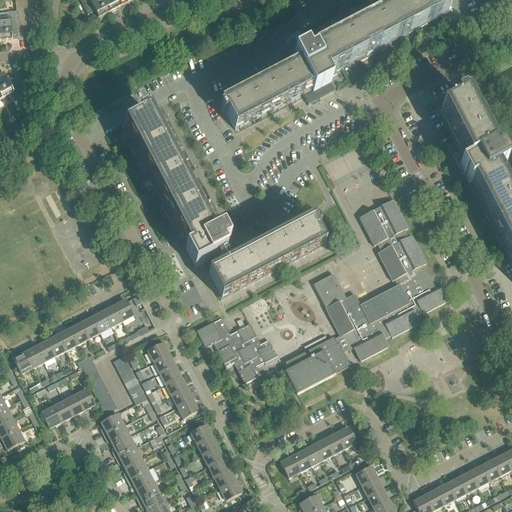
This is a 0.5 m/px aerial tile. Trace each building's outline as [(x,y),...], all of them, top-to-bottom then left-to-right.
[(110,14),(102,0),(89,0),(88,0),(79,0),(87,16),(94,13),(98,20),(99,19),(100,20),(105,17),(104,16),(110,14)] [(117,0),(102,0),(110,14),(111,13),(111,14),(116,11),(116,10),(121,8),(117,0)] [(223,117),(226,115),(235,131),(239,129),(248,125),(248,124),(256,120),(256,121),(265,116),(273,111),(273,112),(282,107),(290,102),(290,103),(299,98),(302,96),(308,106),(335,92),(330,85),(331,85),(329,82),(328,80),(337,75),(335,73),(348,66),(349,68),(367,59),(366,57),(378,50),(380,53),(389,48),(388,45),(427,25),(449,13),(441,0),(404,0),(373,17),(372,14),(362,19),(364,21),(351,28),(349,26),(332,35),(333,37),(320,44),(319,41),(310,46),(308,41),(281,55),(287,68),(269,77),(220,103),(221,106),(220,107),(221,109),(219,110),(223,117)] [(0,42),(12,42),(12,37),(18,36),(18,34),(18,29),(17,23),(16,17),(16,14),(0,15),(0,42)] [(0,76),(0,96),(2,101),(13,95),(18,104),(26,100),(14,78),(7,82),(4,75),(0,76)] [(440,112),(462,154),(455,158),(456,162),(458,161),(461,166),(459,167),(464,177),(466,176),(468,181),(467,182),(468,184),(473,194),(476,192),(482,205),(480,206),(489,224),(492,223),(498,236),(496,237),(501,246),(504,245),(506,244),(510,251),(507,252),(510,257),(511,261),(511,189),(511,190),(505,177),(507,176),(503,167),(506,165),(499,152),(497,154),(494,149),(496,148),(469,97),(440,112)] [(138,116),(139,119),(121,129),(126,138),(128,137),(130,144),(135,150),(132,151),(137,159),(142,169),(144,167),(146,175),(151,180),(148,181),(153,191),(156,189),(161,199),(160,199),(162,206),(167,211),(165,212),(174,230),(176,229),(178,236),(183,242),(179,243),(181,247),(181,246),(183,249),(182,250),(193,270),(193,269),(194,269),(203,264),(209,275),(207,276),(220,302),(324,248),(325,247),(311,222),(309,219),(258,245),(254,248),(239,255),(235,248),(237,247),(227,227),(226,227),(225,224),(225,223),(223,220),(212,227),(205,214),(207,212),(198,195),(197,195),(196,196),(189,183),(185,175),(187,173),(182,164),(180,165),(173,152),(175,151),(166,133),(164,135),(157,122),(159,121),(155,111),(149,114),(149,113),(146,114),(145,112),(138,116)] [(450,301),(443,287),(435,291),(423,267),(426,266),(411,238),(408,240),(404,232),(407,231),(393,203),(379,210),(374,212),(359,220),(374,248),(377,247),(381,254),(378,256),(392,283),(394,283),(397,288),(392,291),(360,308),(354,296),(345,301),(340,291),(341,291),(333,276),(313,287),(326,311),(325,311),(340,338),(334,341),(341,355),(343,355),(353,349),(360,363),(388,349),(384,341),(390,338),(391,340),(419,325),(415,318),(422,314),(422,316),(450,301)] [(114,308),(122,324),(133,318),(125,302),(114,308)] [(122,324),(114,308),(103,314),(111,330),(122,324)] [(111,330),(103,314),(92,320),(100,336),(111,330)] [(100,336),(92,320),(80,326),(89,342),(100,336)] [(196,333),(205,350),(213,346),(225,370),(234,366),(244,386),(261,377),(256,369),(277,359),(268,342),(260,346),(249,326),(229,337),(221,321),(196,333)] [(89,342),(80,326),(69,332),(77,347),(89,342)] [(77,347),(69,332),(58,337),(66,353),(77,347)] [(66,353),(58,337),(47,343),(55,359),(66,353)] [(333,340),(303,355),(285,365),(288,371),(284,374),(296,397),(335,376),(334,375),(349,367),(343,355),(341,355),(334,341),(333,340)] [(55,359),(47,343),(35,349),(44,365),(55,359)] [(153,365),(169,357),(163,346),(147,354),(153,365)] [(44,365),(35,349),(24,355),(32,371),(44,365)] [(32,371),(24,355),(12,361),(21,377),(32,371)] [(159,376),(175,368),(169,357),(153,365),(159,376)] [(124,359),(113,364),(116,370),(126,364),(124,359)] [(92,363),(87,365),(81,368),(84,374),(95,368),(92,363)] [(126,364),(116,370),(119,375),(129,369),(126,364)] [(95,368),(84,374),(87,379),(97,373),(95,368)] [(165,388),(181,379),(175,368),(159,376),(165,388)] [(129,369),(119,375),(121,380),(132,375),(129,369)] [(140,372),(136,374),(140,383),(144,380),(140,372)] [(97,373),(87,379),(90,384),(100,379),(97,373)] [(132,375),(121,380),(124,386),(135,380),(132,375)] [(100,379),(90,384),(92,390),(103,384),(100,379)] [(171,399),(187,391),(181,379),(165,388),(171,399)] [(135,380),(124,386),(127,391),(138,386),(138,385),(135,380)] [(103,384),(92,390),(95,395),(106,389),(103,384)] [(138,386),(127,391),(130,397),(141,391),(138,386)] [(106,389),(95,395),(98,400),(109,395),(106,389)] [(141,391),(130,397),(133,402),(143,396),(141,391)] [(177,410),(193,402),(187,391),(171,399),(177,410)] [(75,397),(83,413),(95,407),(86,392),(75,397)] [(109,395),(98,400),(101,406),(111,400),(109,395)] [(151,395),(147,397),(151,405),(156,403),(151,395)] [(143,396),(133,402),(135,407),(146,402),(143,396)] [(83,413),(75,397),(63,403),(72,419),(83,413)] [(111,400),(101,406),(103,411),(114,405),(111,400)] [(193,402),(177,410),(183,421),(199,413),(193,402)] [(72,419),(63,403),(52,409),(61,425),(72,419)] [(106,416),(117,411),(114,405),(103,411),(106,416)] [(61,425),(52,409),(41,415),(49,431),(61,425)] [(0,428),(12,422),(6,410),(0,413),(0,428)] [(118,416),(101,425),(104,432),(101,434),(103,438),(124,428),(118,416)] [(0,442),(18,433),(12,422),(0,428),(0,442)] [(112,448),(129,439),(124,428),(103,438),(106,443),(109,442),(112,448)] [(196,447),(212,438),(206,428),(190,435),(196,447)] [(336,436),(345,451),(356,445),(348,430),(336,436)] [(18,433),(0,442),(0,447),(0,448),(3,446),(7,453),(24,444),(18,433)] [(333,457),(345,451),(336,436),(325,442),(333,457)] [(196,447),(202,458),(217,450),(212,438),(196,447)] [(115,461),(135,450),(129,439),(112,448),(116,455),(113,456),(115,461)] [(322,463),(333,457),(325,442),(314,448),(322,463)] [(167,448),(171,456),(176,453),(172,446),(167,448)] [(311,469),(322,463),(314,448),(302,453),(311,469)] [(124,471),(141,462),(135,450),(115,461),(118,466),(121,464),(124,471)] [(202,458),(208,469),(223,461),(217,450),(202,458)] [(511,473),(511,472),(511,452),(503,457),(511,473)] [(166,463),(170,461),(167,453),(162,455),(166,463)] [(299,475),(311,469),(302,453),(291,459),(299,475)] [(500,478),(511,473),(503,457),(492,463),(500,478)] [(299,475),(291,459),(280,465),(288,481),(299,475)] [(208,469),(214,480),(229,472),(223,461),(208,469)] [(127,483),(147,473),(141,462),(124,471),(127,477),(124,478),(127,483)] [(488,484),(500,478),(492,463),(480,469),(488,484)] [(179,471),(183,478),(187,476),(183,469),(179,471)] [(361,489),(377,480),(371,469),(355,478),(361,489)] [(477,490),(488,484),(480,469),(469,475),(477,490)] [(214,480),(220,492),(235,484),(229,472),(214,480)] [(136,493),(153,484),(147,473),(127,483),(129,488),(132,486),(136,493)] [(466,496),(477,490),(469,475),(458,481),(466,496)] [(185,482),(189,490),(193,487),(189,480),(185,482)] [(361,489),(367,500),(383,492),(377,480),(361,489)] [(454,502),(466,496),(458,481),(446,487),(454,502)] [(139,506),(159,495),(153,484),(136,493),(139,500),(136,501),(139,506)] [(220,492),(226,504),(241,495),(235,484),(220,492)] [(443,508),(454,502),(446,487),(435,492),(443,508)] [(191,493),(195,500),(199,498),(195,490),(191,493)] [(367,500),(373,511),(389,503),(383,492),(367,500)] [(430,511),(434,511),(443,508),(435,492),(424,498),(430,511)] [(145,511),(154,511),(165,507),(159,495),(139,506),(141,511),(144,509),(145,511)] [(316,511),(321,509),(315,498),(299,507),(301,511),(316,511)] [(413,504),(417,511),(416,511),(430,511),(424,498),(413,504)] [(372,511),(393,511),(389,503),(373,511),(372,511)]
